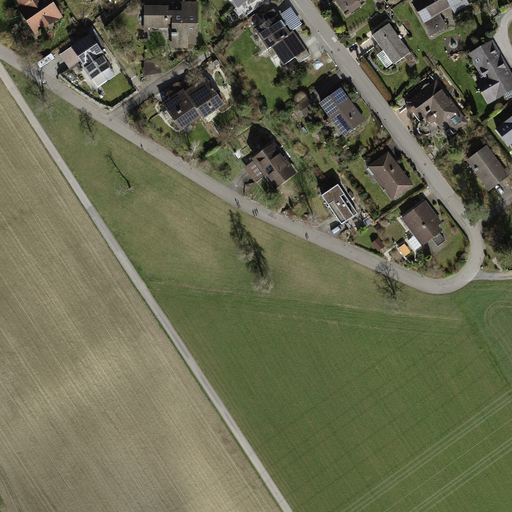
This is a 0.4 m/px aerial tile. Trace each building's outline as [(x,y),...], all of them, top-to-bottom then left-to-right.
[(44,0),(19,0),(27,12),(24,14),(36,32),(60,17),(52,6),(50,8),(44,0)] [(335,0),(344,11),(358,0),(335,0)] [(420,0),(414,4),(431,34),(446,26),(435,8),(448,1),(455,12),(469,5),(466,0),(420,0)] [(168,7),(145,7),(145,26),(173,26),(173,46),(188,46),(188,35),(197,35),(197,3),(183,3),(183,12),(168,12),(168,7)] [(292,7),(282,14),(293,29),(302,22),(292,7)] [(274,9),(262,17),(266,22),(256,29),(269,48),(272,46),(289,34),(276,16),(278,15),(274,9)] [(249,19),(252,24),(258,19),(256,15),(249,19)] [(389,23),(372,36),(383,51),(385,49),(395,63),(410,52),(389,23)] [(289,34),(272,46),(285,64),(295,57),(299,63),(310,56),(306,49),(304,50),(292,32),(289,34)] [(90,36),(73,48),(84,65),(83,65),(92,78),(109,67),(101,55),(102,54),(90,36)] [(511,87),(511,79),(491,43),(471,55),(485,79),(478,83),(489,101),(511,87)] [(297,65),(289,71),(293,77),(301,71),(297,65)] [(207,79),(186,93),(202,116),(203,118),(224,104),(207,79)] [(460,114),(435,82),(408,103),(409,104),(408,105),(407,107),(407,109),(408,110),(410,112),(412,112),(413,112),(415,111),(421,119),(432,110),(438,118),(436,119),(442,128),(448,123),(455,131),(465,124),(458,115),(460,114)] [(340,90),(322,103),(333,119),(336,117),(347,132),(363,121),(340,90)] [(185,91),(164,105),(181,130),(202,116),(186,93),(185,91)] [(307,99),(297,106),(304,116),(315,109),(307,99)] [(511,118),(497,129),(509,144),(511,142),(511,118)] [(272,146),(255,160),(266,174),(267,175),(269,173),(278,185),(293,174),(272,146)] [(486,147),(468,160),(490,189),(507,176),(486,147)] [(387,154),(370,167),(394,198),(412,185),(392,160),(387,154)] [(266,174),(255,160),(244,168),(255,183),(266,174)] [(338,185),(322,196),(342,224),(358,214),(338,185)] [(414,211),(403,219),(416,235),(409,241),(415,250),(423,244),(423,245),(441,231),(435,223),(438,220),(424,202),(413,210),(414,211)]
